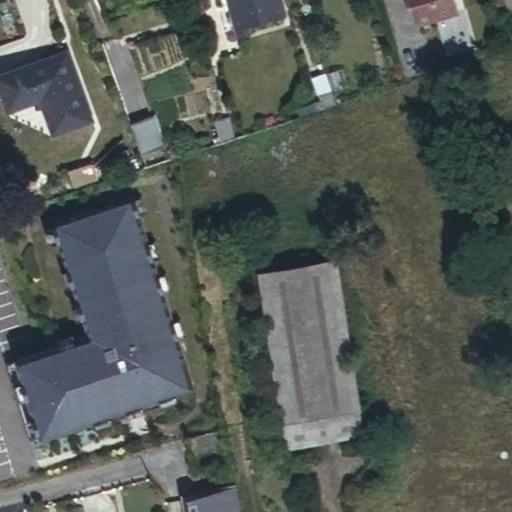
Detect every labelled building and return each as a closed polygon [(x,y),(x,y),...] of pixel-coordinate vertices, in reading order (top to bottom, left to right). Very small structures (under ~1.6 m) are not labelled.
[(258,0),(257,0),(224,0),(233,33),(279,21),(273,0),(258,0)] [(448,0),(404,0),(410,27),(452,16),(448,0)] [(62,59),(0,80),(0,105),(3,115),(38,103),(51,140),(87,128),(62,59)] [(336,72),(322,76),(327,94),(341,90),(336,72)] [(319,77),(307,81),(314,104),(292,111),(295,120),(330,109),(319,77)] [(126,131),(137,162),(162,153),(151,122),(126,131)] [(87,173),(66,180),(71,194),(92,188),(87,173)] [(192,391),(126,197),(51,222),(90,340),(3,369),(28,446),(192,391)] [(332,268),(256,278),(277,456),(353,446),(332,268)] [(221,437),(181,446),(189,478),(229,468),(221,437)] [(232,511),(230,497),(183,505),(184,511),(232,511)]
